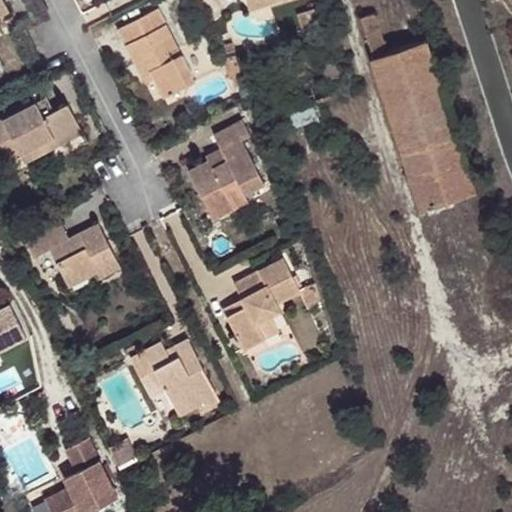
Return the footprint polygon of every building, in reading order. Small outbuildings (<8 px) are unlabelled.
[(0,0),(0,29),(3,28),(0,22),(0,16),(12,10),(6,0),(0,0)] [(248,0),(251,8),(277,0),(248,0)] [(323,13),(318,0),(308,0),(302,2),(308,19),(318,16),(323,13)] [(329,12),(325,0),(318,0),(323,13),(329,12)] [(152,70),(155,76),(165,95),(197,79),(158,5),(118,27),(143,75),(152,70)] [(388,49),(375,10),(359,15),(417,205),(472,188),(423,38),(388,49)] [(318,16),(301,22),(304,30),(320,24),(318,16)] [(328,32),(311,37),(317,54),(293,61),(291,58),(261,68),(267,87),(279,84),(287,108),(332,94),(328,79),(343,75),(328,32)] [(232,39),(221,43),(226,49),(235,46),(232,39)] [(236,53),(225,57),(231,76),(235,75),(242,72),(236,53)] [(147,81),(155,76),(152,70),(143,75),(147,81)] [(242,72),(235,75),(238,85),(246,81),(242,72)] [(238,85),(240,94),(248,91),(246,81),(238,85)] [(50,94),(39,100),(46,112),(57,107),(50,94)] [(46,112),(39,100),(0,120),(0,145),(8,161),(23,153),(55,136),(58,145),(86,130),(70,101),(57,107),(46,112)] [(240,206),(229,184),(242,177),(249,190),(269,180),(246,135),(254,131),(246,115),(218,129),(225,143),(228,149),(214,156),(193,167),(218,216),(240,206)] [(55,136),(23,153),(27,161),(58,145),(55,136)] [(228,149),(225,143),(211,150),(214,156),(228,149)] [(229,184),(240,206),(253,199),(249,190),(242,177),(229,184)] [(70,281),(91,271),(100,267),(104,274),(124,264),(101,221),(79,232),(83,238),(75,241),(72,236),(64,221),(29,240),(37,255),(53,248),(70,281)] [(83,238),(79,232),(72,236),(75,241),(83,238)] [(278,296),(303,283),(286,251),(236,277),(246,293),(249,298),(228,308),(246,342),(267,332),(259,317),(275,310),(283,306),(278,296)] [(95,278),(91,271),(70,281),(74,288),(95,278)] [(311,302),(322,292),(316,276),(303,283),(311,302)] [(249,298),(246,293),(225,303),(228,308),(249,298)] [(0,339),(25,327),(11,298),(0,303),(0,339)] [(281,324),(275,310),(259,317),(267,332),(281,324)] [(0,339),(0,347),(28,333),(25,327),(0,339)] [(203,391),(218,384),(193,337),(178,344),(182,352),(176,356),(171,348),(166,338),(135,355),(155,393),(169,387),(179,404),(203,391)] [(182,352),(178,344),(171,348),(176,356),(182,352)] [(211,408),(226,400),(218,384),(203,391),(208,400),(211,408)] [(184,413),(208,400),(203,391),(179,404),(184,413)] [(46,494),(54,511),(69,511),(83,506),(84,509),(119,492),(90,432),(67,443),(75,460),(78,466),(68,471),(66,472),(71,482),(46,494)] [(111,442),(123,467),(143,456),(131,432),(111,442)] [(68,471),(78,466),(75,460),(66,465),(68,471)]
